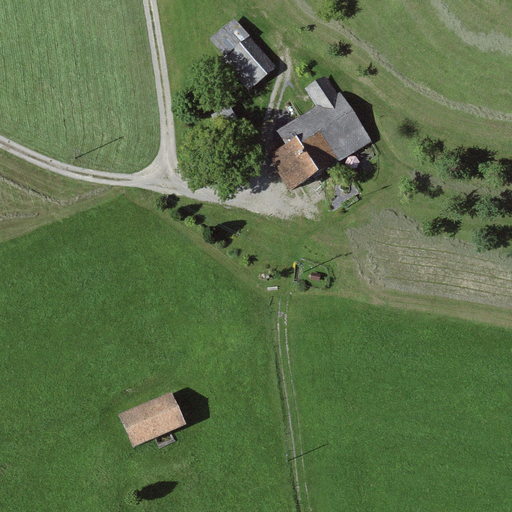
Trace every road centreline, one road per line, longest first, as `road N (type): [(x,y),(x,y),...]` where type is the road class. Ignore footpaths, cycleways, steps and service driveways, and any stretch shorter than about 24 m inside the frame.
road 1 (track): [(122,182),(282,307),(307,511)]
road 2 (unclassified): [(148,0),(169,182),(80,174),(0,141)]
road 3 (track): [(169,182),(236,194),(254,187),(286,57)]
